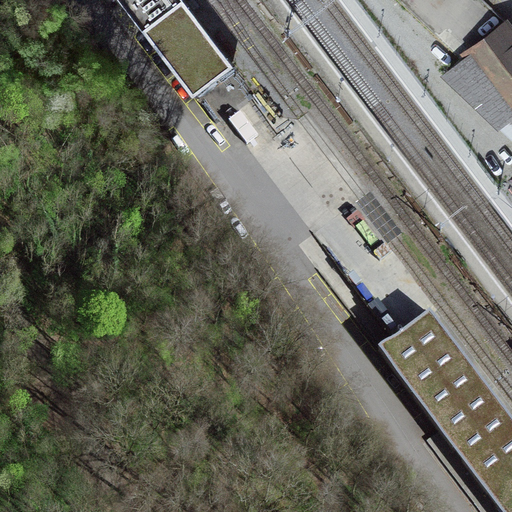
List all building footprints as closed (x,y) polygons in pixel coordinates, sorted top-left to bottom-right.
[(120,0),(192,94),(233,63),(184,0),(120,0)] [(434,0),(476,37),(504,16),(486,0),(434,0)] [(511,36),(504,27),(471,52),(511,106),(511,36)] [(338,189),(327,198),(385,275),(397,267),(338,189)] [(511,511),(511,422),(430,314),(378,353),(499,511),(511,511)]
